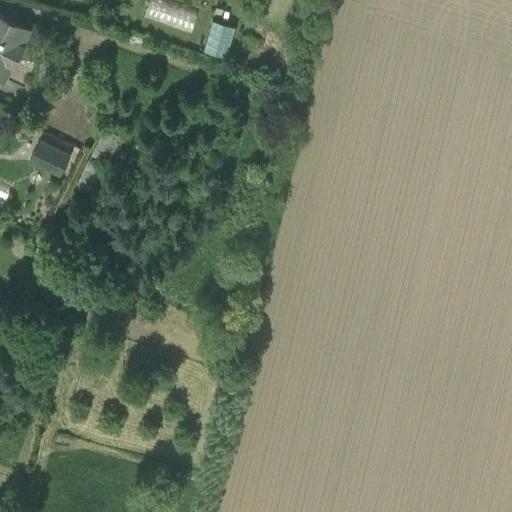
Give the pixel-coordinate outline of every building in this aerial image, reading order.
[(147,0),(143,12),(191,30),(198,10),(169,0),(147,0)] [(0,76),(3,78),(4,77),(0,74),(0,64),(3,59),(11,63),(28,29),(0,14),(0,76)] [(201,47),(224,54),(233,23),(209,17),(201,47)] [(0,64),(0,74),(4,77),(11,63),(3,59),(0,64)] [(123,137),(104,127),(91,153),(109,163),(123,137)] [(30,158),(59,173),(68,155),(39,141),(30,158)] [(107,168),(88,158),(75,185),(94,194),(107,168)]
